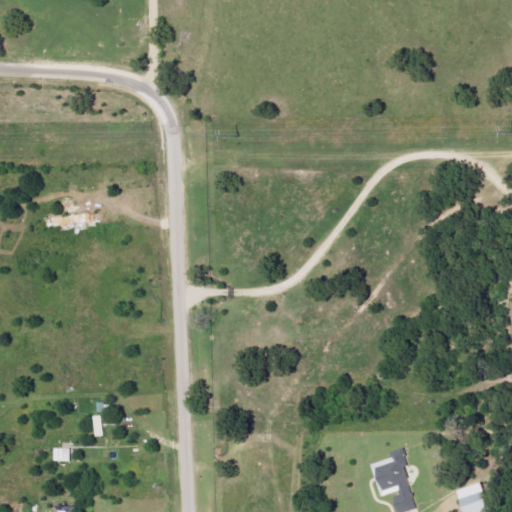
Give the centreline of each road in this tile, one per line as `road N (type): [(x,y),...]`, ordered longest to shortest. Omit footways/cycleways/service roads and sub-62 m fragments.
road 1 (residential): [(184,511),(169,112),(151,88),(120,77)]
road 2 (residential): [(0,73),(120,77)]
